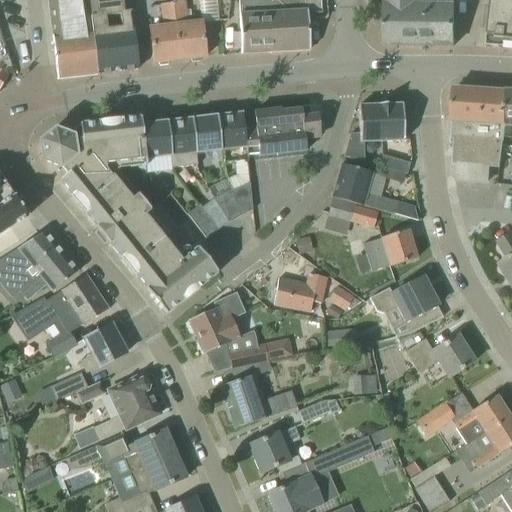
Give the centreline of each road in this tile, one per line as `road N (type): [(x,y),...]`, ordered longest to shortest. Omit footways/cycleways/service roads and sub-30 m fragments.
road 1 (residential): [(0,120),(20,169),(154,333),(234,511)]
road 2 (residential): [(349,70),(141,88),(0,120)]
road 3 (unclassified): [(511,353),(470,289),(443,219),(426,67)]
road 4 (unclassified): [(229,278),(304,207),(322,178),(349,70)]
